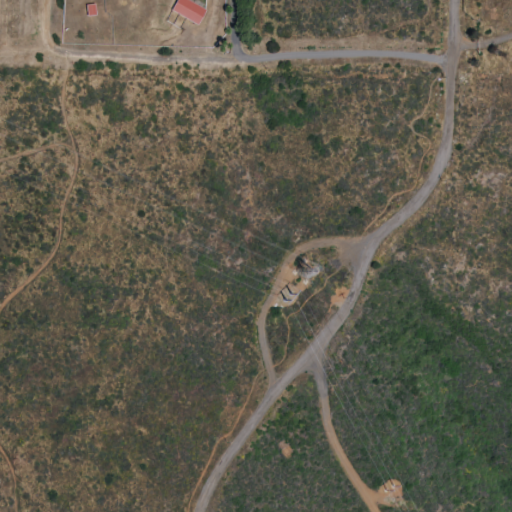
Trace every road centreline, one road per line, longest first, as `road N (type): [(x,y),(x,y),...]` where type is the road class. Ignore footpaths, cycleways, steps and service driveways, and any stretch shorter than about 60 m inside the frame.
road 1 (residential): [(201,511),(224,465),(347,316),(362,265),(443,156),(452,0)]
road 2 (residential): [(450,59),(287,53),(0,61)]
